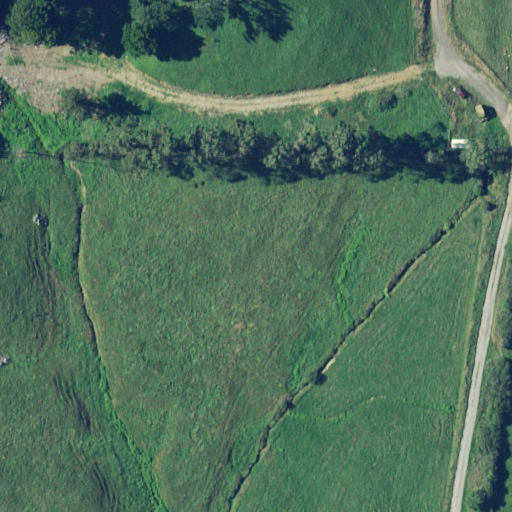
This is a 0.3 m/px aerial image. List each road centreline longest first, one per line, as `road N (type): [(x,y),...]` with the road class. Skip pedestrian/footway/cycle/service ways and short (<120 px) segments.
road 1 (unclassified): [(438,511),(500,123)]
road 2 (track): [(421,0),(441,37),(487,80),(500,123)]
